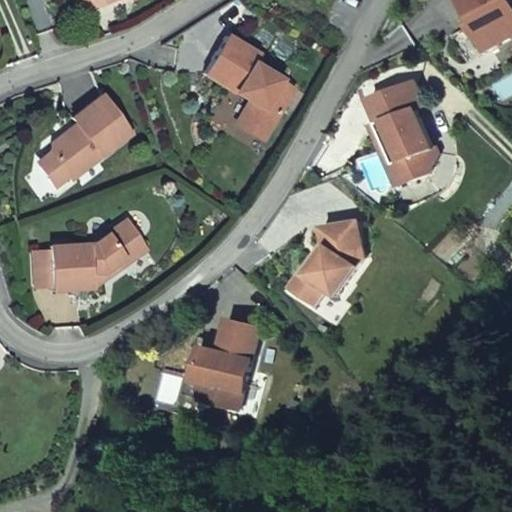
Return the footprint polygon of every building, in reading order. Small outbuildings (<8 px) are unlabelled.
[(111,0),(83,0),(87,9),(111,0)] [(455,39),(469,65),(511,40),(511,0),(464,0),(479,25),(455,39)] [(224,36),(201,74),(234,93),(238,87),(244,91),(247,101),(234,124),(262,140),(292,88),(252,64),(257,56),(224,36)] [(421,84),(380,100),(389,124),(383,126),(377,129),(401,190),(433,177),(442,156),(439,150),(437,151),(421,112),(430,109),(421,84)] [(234,93),(247,101),(244,91),(238,87),(234,93)] [(131,134),(101,95),(69,119),(76,127),(63,136),(59,135),(49,143),(47,152),(48,153),(66,176),(69,180),(131,134)] [(389,124),(380,100),(374,102),(383,126),(389,124)] [(56,184),(66,176),(48,153),(38,160),(36,167),(49,183),(56,184)] [(145,250),(124,220),(89,244),(47,246),(48,251),(30,252),(32,288),(50,288),(50,291),(92,289),(92,280),(103,280),(102,271),(108,267),(118,269),(145,250)] [(296,291),(322,309),(333,293),(342,300),(371,259),(364,221),(326,229),(328,245),(333,248),(312,277),(308,274),(296,291)] [(102,271),(103,280),(118,269),(108,267),(102,271)] [(206,349),(198,381),(207,383),(219,386),(215,403),(242,409),(263,329),(230,321),(222,353),(206,349)] [(207,383),(203,400),(215,403),(219,386),(207,383)]
